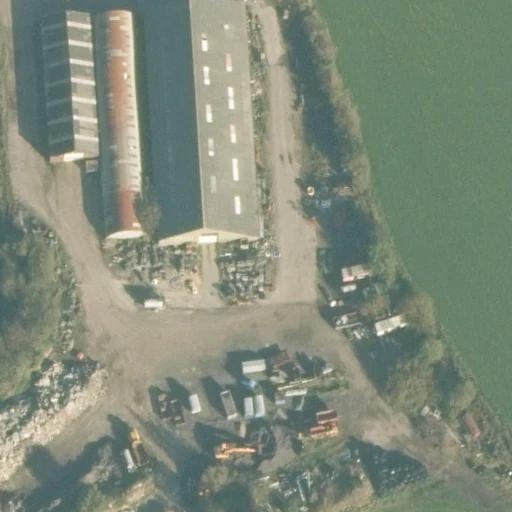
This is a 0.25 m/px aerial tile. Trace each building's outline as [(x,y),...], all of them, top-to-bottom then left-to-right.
[(143,17),(158,250),(257,243),(242,11),(143,17)] [(87,24),(103,243),(146,240),(131,21),(87,24)] [(38,27),(48,166),(95,163),(85,24),(38,27)] [(324,188),(353,186),(353,177),(341,178),(340,161),(322,162),(323,178),(324,188)] [(347,237),(348,216),(329,216),(328,236),(347,237)] [(286,358),(289,373),(319,366),(313,339),(293,344),(295,356),(286,358)] [(87,352),(73,353),(77,380),(90,379),(87,352)] [(103,487),(126,480),(123,469),(100,477),(103,487)]
